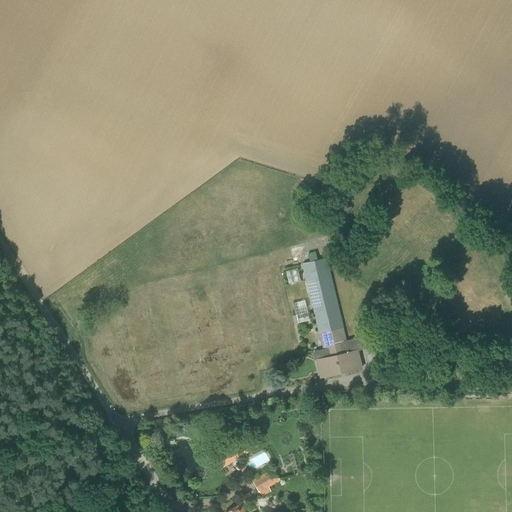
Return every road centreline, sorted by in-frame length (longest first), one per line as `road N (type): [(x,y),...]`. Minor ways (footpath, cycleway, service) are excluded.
road 1 (unclassified): [(511,387),(292,390),(117,422)]
road 2 (unclassified): [(117,422),(0,239)]
